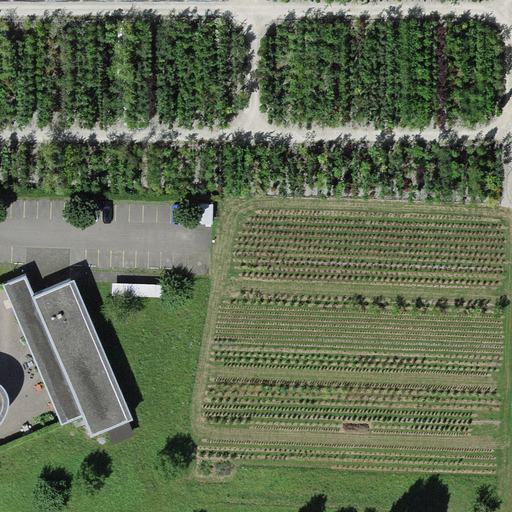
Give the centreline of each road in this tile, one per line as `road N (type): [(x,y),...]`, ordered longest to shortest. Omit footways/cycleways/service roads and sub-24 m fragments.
road 1 (track): [(0,134),(486,134),(510,116),(509,0)]
road 2 (track): [(0,7),(509,7)]
road 3 (track): [(253,133),(252,0)]
